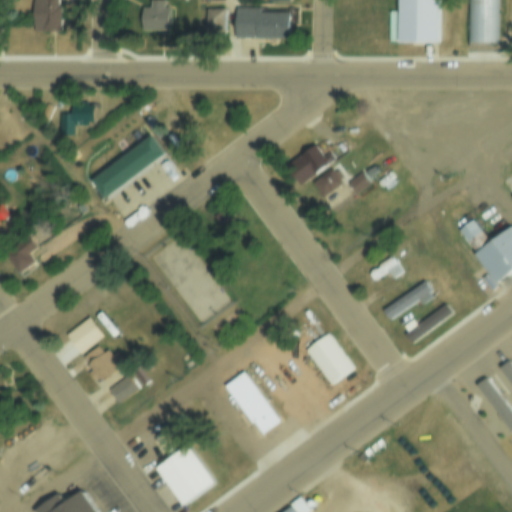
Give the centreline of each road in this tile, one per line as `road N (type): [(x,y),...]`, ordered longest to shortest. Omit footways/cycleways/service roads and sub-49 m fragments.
road 1 (residential): [(511,80),(0,75)]
road 2 (residential): [(336,77),(174,215),(0,341)]
road 3 (residential): [(511,311),(248,511)]
road 4 (residential): [(408,390),(241,160)]
road 5 (residential): [(0,300),(153,511)]
